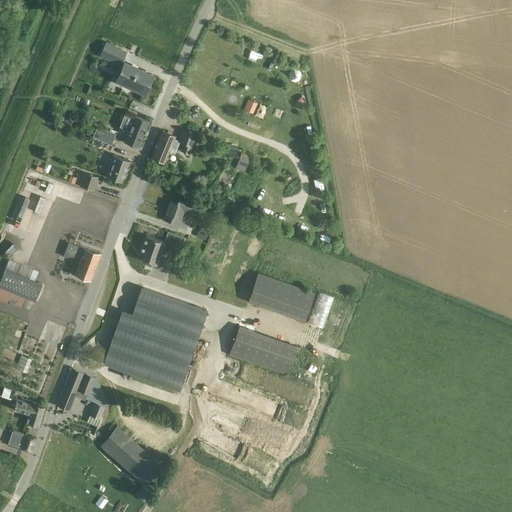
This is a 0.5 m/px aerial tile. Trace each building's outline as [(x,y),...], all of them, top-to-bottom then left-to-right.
[(99,55),(108,60),(114,47),(105,43),(99,55)] [(124,63),(116,80),(123,83),(130,86),(144,93),(152,76),(124,63)] [(303,97),(292,97),(293,107),(303,107),(303,97)] [(248,99),(244,109),(253,113),(257,103),(248,99)] [(149,121),(134,115),(124,142),(138,148),(149,121)] [(95,137),(111,145),(115,136),(98,129),(95,137)] [(180,150),(188,153),(196,134),(183,129),(178,141),(179,142),(183,143),(180,150)] [(179,142),(178,141),(174,140),(175,136),(162,131),(151,156),(164,162),(169,151),(174,153),(179,142)] [(245,172),(250,156),(241,153),(236,169),(245,172)] [(112,154),(107,167),(104,175),(107,176),(122,182),(130,161),(112,154)] [(79,185),(94,190),(98,177),(83,172),(79,185)] [(66,200),(71,187),(39,176),(34,191),(31,190),(28,199),(25,198),(18,219),(40,226),(43,217),(47,218),(51,206),(41,203),(45,193),(66,200)] [(176,203),(170,201),(163,220),(178,225),(182,213),(191,216),(195,206),(177,200),(176,203)] [(196,238),(206,241),(208,235),(198,232),(196,238)] [(142,260),(146,262),(156,265),(164,241),(146,235),(139,254),(144,255),(142,260)] [(90,280),(100,254),(68,242),(66,250),(81,256),(74,275),(90,280)] [(9,259),(0,279),(0,286),(35,301),(42,284),(33,280),(37,271),(9,259)] [(314,293),(257,273),(247,301),(304,321),(314,293)] [(243,295),(247,296),(252,285),(248,283),(243,295)] [(103,363),(179,389),(206,309),(141,287),(129,320),(119,316),(103,363)] [(239,326),(229,354),(244,359),(254,331),(239,326)] [(31,359),(21,355),(16,368),(26,372),(31,359)] [(94,376),(73,368),(72,368),(57,406),(68,410),(76,390),(87,394),(94,376)] [(5,387),(2,396),(12,398),(14,389),(5,387)] [(16,399),(13,409),(29,414),(26,423),(38,426),(44,407),(38,405),(37,404),(37,405),(32,403),(32,404),(16,399)] [(99,419),(104,406),(95,402),(89,415),(99,419)] [(31,451),(35,438),(25,435),(21,448),(31,451)] [(95,503),(102,508),(108,499),(101,495),(95,503)]
